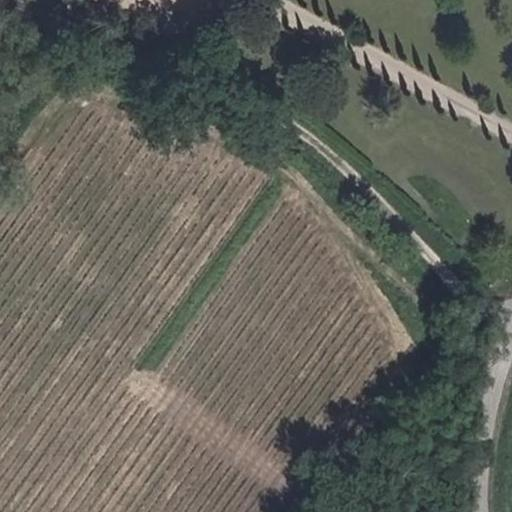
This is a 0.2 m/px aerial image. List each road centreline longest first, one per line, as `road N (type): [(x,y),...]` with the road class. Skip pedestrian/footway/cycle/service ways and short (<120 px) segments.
road 1 (track): [(11,0),(252,98),(310,135),(484,299),(511,315)]
road 2 (unknown): [(319,23),(511,139)]
road 3 (unclassified): [(485,511),(491,429),(511,361)]
